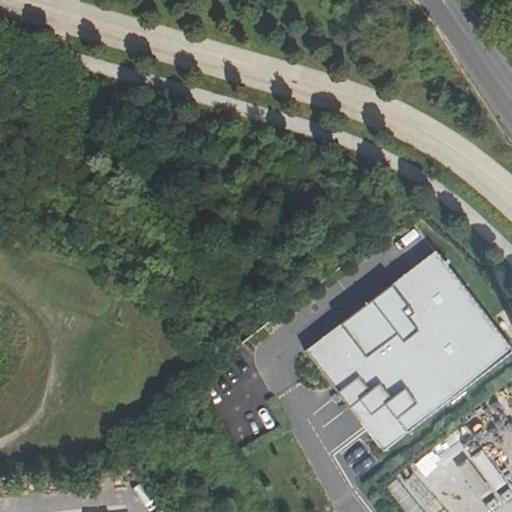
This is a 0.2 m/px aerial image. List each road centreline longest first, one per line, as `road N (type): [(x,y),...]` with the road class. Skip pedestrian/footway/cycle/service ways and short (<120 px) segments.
road 1 (unknown): [(355,511),(283,408),(269,364),(279,337),(389,255)]
road 2 (unknown): [(131,511),(109,495),(0,507)]
